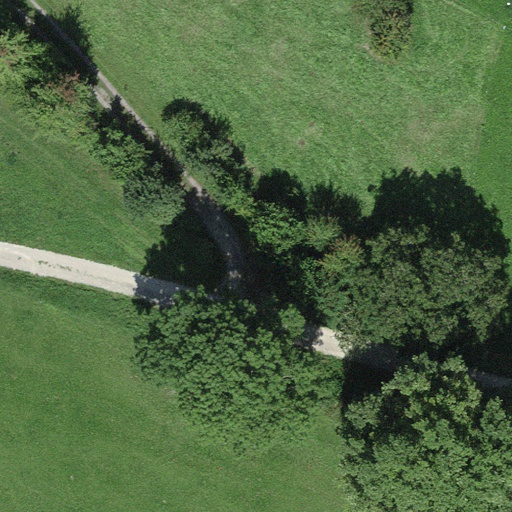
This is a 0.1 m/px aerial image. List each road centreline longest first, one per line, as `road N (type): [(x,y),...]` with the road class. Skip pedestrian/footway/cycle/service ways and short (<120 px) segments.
road 1 (track): [(250,315),(227,222),(21,0)]
road 2 (track): [(511,383),(250,315)]
road 3 (track): [(250,315),(0,256)]
